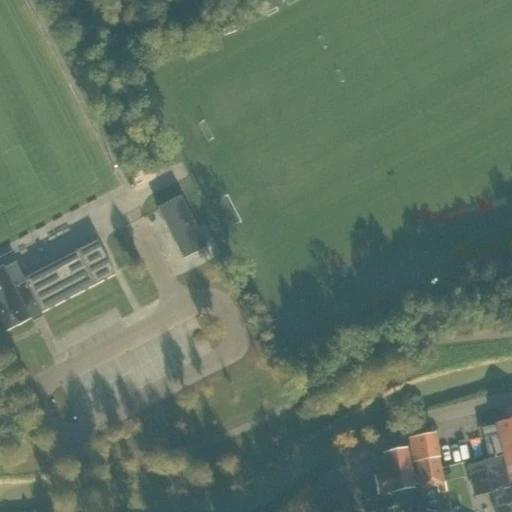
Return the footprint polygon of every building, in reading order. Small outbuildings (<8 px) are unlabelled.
[(157,210),(158,211),(183,260),(206,249),(180,198),(157,210)] [(40,314),(102,282),(114,276),(96,242),(23,280),(24,282),(40,314)] [(0,335),(30,320),(40,314),(24,282),(14,287),(3,266),(0,267),(0,335)] [(483,462),(470,464),(475,483),(488,480),(495,511),(511,511),(511,420),(495,424),(496,427),(481,430),(487,460),(483,461),(483,462)] [(444,492),(442,484),(433,434),(412,440),(422,488),(434,486),(436,494),(444,492)] [(406,449),(383,454),(388,476),(373,479),(376,498),(394,494),(414,490),(406,449)]
